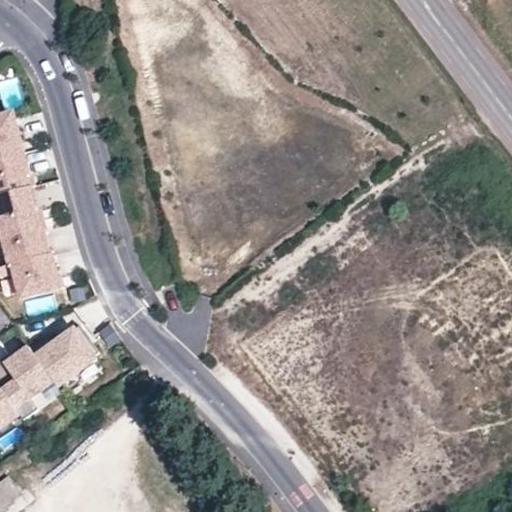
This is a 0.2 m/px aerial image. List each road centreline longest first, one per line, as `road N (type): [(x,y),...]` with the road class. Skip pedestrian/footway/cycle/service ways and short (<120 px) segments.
road 1 (residential): [(7,13),(52,76),(103,251),(133,316),(214,393),(315,511)]
road 2 (unknown): [(510,117),(178,358)]
road 3 (track): [(216,238),(178,358),(97,511)]
road 4 (tertiary): [(511,119),(422,0)]
